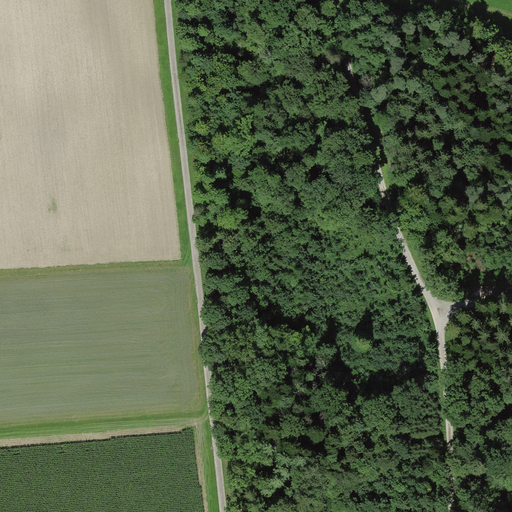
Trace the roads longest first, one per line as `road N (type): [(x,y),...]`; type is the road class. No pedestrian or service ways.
road 1 (track): [(168,0),(224,511)]
road 2 (track): [(511,297),(441,311),(426,292),(391,212),(331,0)]
road 3 (track): [(453,511),(441,311)]
